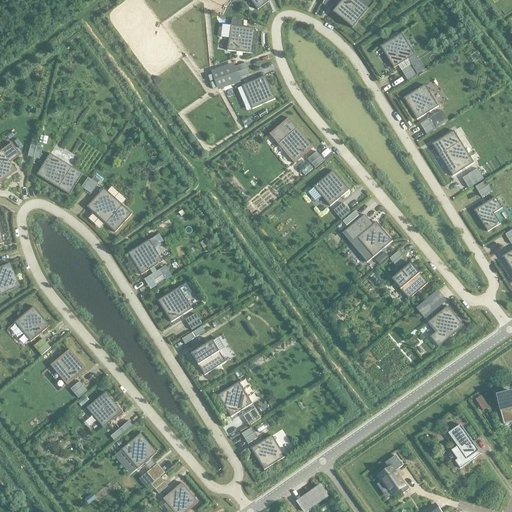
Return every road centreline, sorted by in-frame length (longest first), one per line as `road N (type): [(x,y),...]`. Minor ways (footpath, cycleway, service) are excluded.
road 1 (residential): [(490,304),(488,274),(351,52),(297,13),(285,15),(274,35),(298,98),(475,303)]
road 2 (residential): [(231,487),(234,466),(107,257),(62,215),(38,206),(22,223),(47,289),(221,488)]
road 3 (residential): [(325,462),(509,332)]
